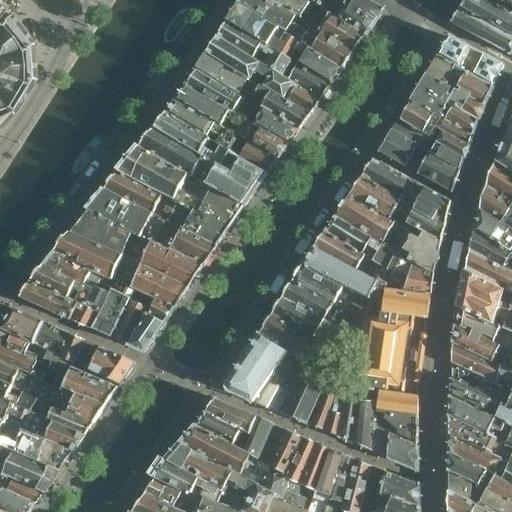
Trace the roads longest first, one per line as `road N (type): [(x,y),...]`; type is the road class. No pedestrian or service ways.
road 1 (residential): [(397,8),(151,364)]
road 2 (residential): [(213,392),(444,30)]
road 3 (residential): [(4,297),(224,0)]
road 4 (residential): [(151,364),(48,511)]
road 5 (residential): [(93,0),(0,152)]
road 6 (residential): [(123,511),(213,392)]
